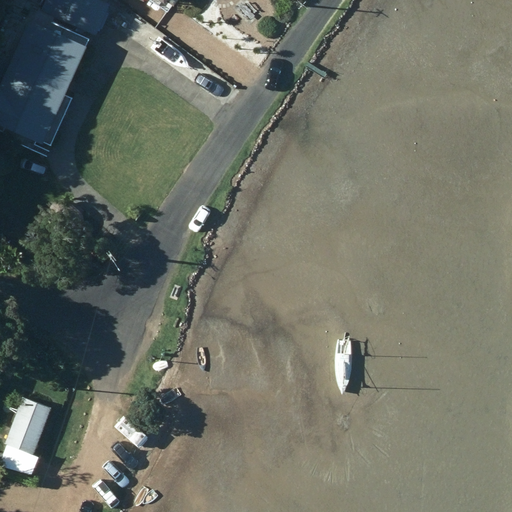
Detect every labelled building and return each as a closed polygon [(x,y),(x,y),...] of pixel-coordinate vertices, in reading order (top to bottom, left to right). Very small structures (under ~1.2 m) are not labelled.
[(50,0),(46,10),(99,34),(110,9),(91,0),(50,0)] [(186,0),(165,0),(179,9),(186,0)] [(0,120),(49,143),(92,47),(33,20),(3,89),(0,87),(0,120)] [(37,453),(55,409),(27,397),(0,462),(0,465),(39,482),(49,458),(37,453)] [(23,511),(32,498),(6,482),(0,490),(0,497),(22,511),(23,511)]
